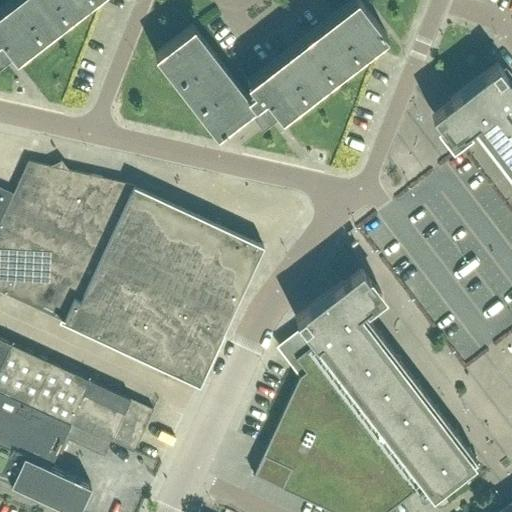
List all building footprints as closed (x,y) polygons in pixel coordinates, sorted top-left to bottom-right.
[(0,53),(8,47),(13,54),(82,0),(2,0),(0,2),(0,53)] [(191,23),(154,51),(215,131),(250,104),(260,118),(275,107),(281,114),(386,35),(359,0),(350,0),(238,85),(191,23)] [(451,138),(470,123),(511,177),(511,92),(511,91),(511,90),(511,81),(496,61),(449,97),(454,102),(453,103),(451,105),(449,108),(448,111),(447,112),(447,113),(447,115),(447,116),(447,119),(448,122),(449,123),(450,126),(445,130),(451,138)] [(459,150),(442,164),(449,172),(466,159),(459,150)] [(0,475),(76,511),(89,481),(49,463),(63,434),(102,452),(106,444),(106,445),(110,438),(133,448),(153,406),(129,395),(123,408),(82,389),(88,376),(9,340),(9,341),(0,336),(0,287),(198,379),(262,240),(134,181),(133,183),(28,158),(13,190),(0,184),(0,475)] [(341,279),(294,315),(313,340),(293,354),(304,368),(298,372),(252,472),(338,511),(379,511),(426,476),(433,485),(468,459),(355,311),(380,291),(375,284),(369,288),(367,286),(365,284),(362,282),(359,281),(358,281),(355,281),(352,281),(349,282),(348,283),(345,284),(341,279)]
